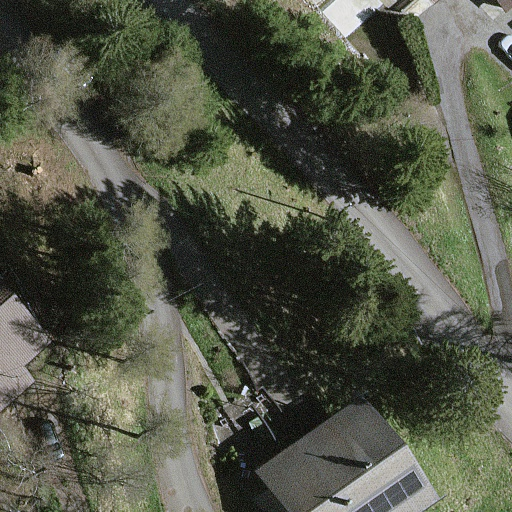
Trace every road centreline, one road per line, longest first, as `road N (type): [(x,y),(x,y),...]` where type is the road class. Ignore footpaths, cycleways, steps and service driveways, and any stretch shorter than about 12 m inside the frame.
road 1 (unclassified): [(511,400),(156,0)]
road 2 (unclassified): [(0,45),(124,183),(151,229),(172,457),(190,511)]
